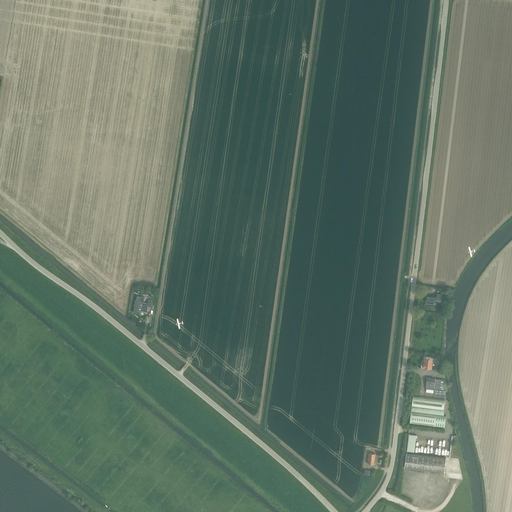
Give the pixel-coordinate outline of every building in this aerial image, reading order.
[(441,301),(442,295),(437,294),(437,296),(432,296),(431,297),(427,296),(427,302),(431,303),(431,304),(434,305),(434,303),(435,303),(436,300),(441,301)] [(135,300),(133,312),(138,313),(138,311),(147,312),(148,306),(151,307),(152,300),(148,300),(148,303),(143,302),(144,298),(137,297),(136,300),(135,300)] [(437,363),(438,358),(425,357),(425,363),(423,363),(422,366),(424,367),(432,368),(432,362),(437,363)] [(426,388),(434,389),(440,389),(439,394),(445,394),(446,392),(445,390),(446,390),(444,379),(436,378),(427,377),(426,388)] [(446,415),(443,415),(443,411),(445,399),(413,395),(412,407),(411,411),(410,424),(444,428),(446,415)] [(404,468),(444,472),(446,457),(406,453),(404,468)]
